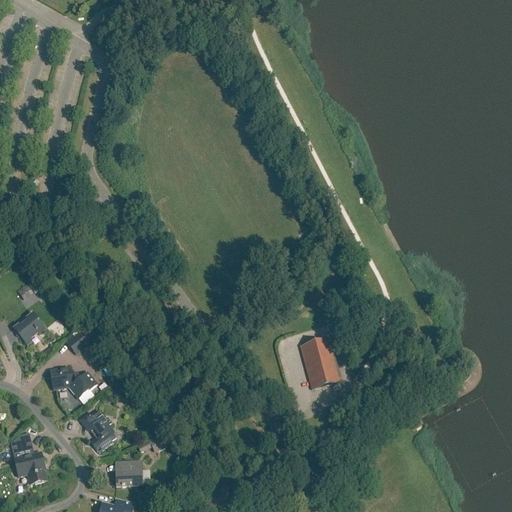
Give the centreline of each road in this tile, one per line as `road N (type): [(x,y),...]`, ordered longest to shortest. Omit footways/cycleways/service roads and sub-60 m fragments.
road 1 (unclassified): [(334,511),(89,171),(106,75),(100,57),(2,0)]
road 2 (residential): [(50,511),(78,496),(84,461),(0,386)]
